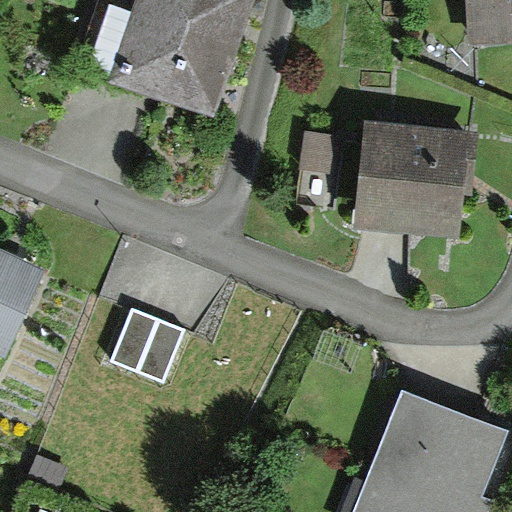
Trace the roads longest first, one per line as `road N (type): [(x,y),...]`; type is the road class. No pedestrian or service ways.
road 1 (residential): [(211,243),(351,306),(476,334),(511,296)]
road 2 (residential): [(211,243),(235,195),(285,0)]
road 3 (residential): [(0,152),(211,243)]
